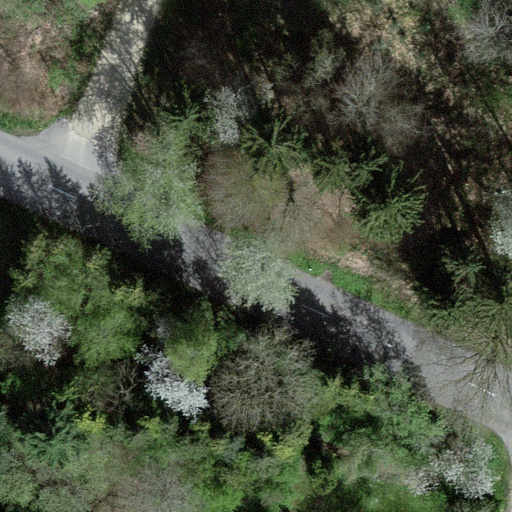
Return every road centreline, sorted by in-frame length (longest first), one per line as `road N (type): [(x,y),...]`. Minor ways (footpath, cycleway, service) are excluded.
road 1 (tertiary): [(0,165),(511,407)]
road 2 (track): [(142,0),(53,191)]
